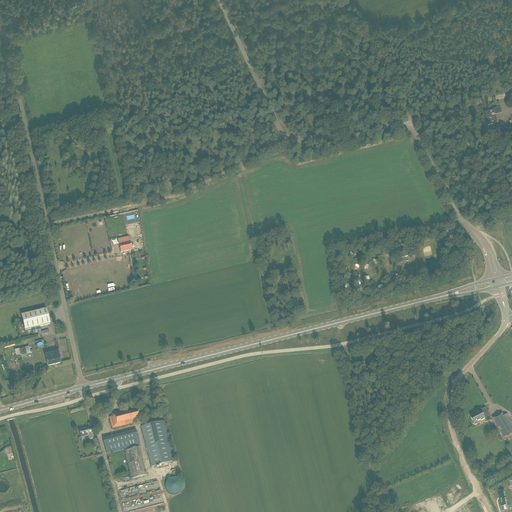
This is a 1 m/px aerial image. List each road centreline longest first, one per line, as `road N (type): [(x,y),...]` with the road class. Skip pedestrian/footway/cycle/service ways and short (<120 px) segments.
road 1 (unclassified): [(82,388),(0,9)]
road 2 (secondary): [(440,296),(82,388)]
road 3 (unclassified): [(408,127),(290,141),(219,0)]
road 4 (unclassified): [(488,511),(455,443),(450,410),(461,375),(503,327),(504,309)]
road 5 (track): [(168,511),(158,475),(113,486),(99,436),(136,426)]
road 6 (track): [(410,123),(352,0)]
road 7 (track): [(342,329),(361,423),(376,452)]
